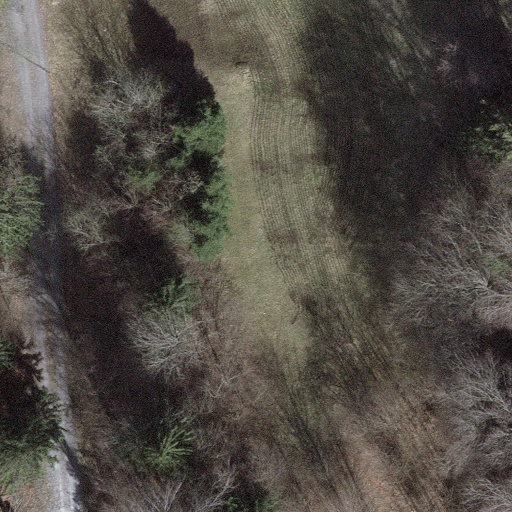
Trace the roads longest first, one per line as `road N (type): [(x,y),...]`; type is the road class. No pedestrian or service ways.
road 1 (track): [(69,511),(46,181)]
road 2 (track): [(15,0),(46,181)]
